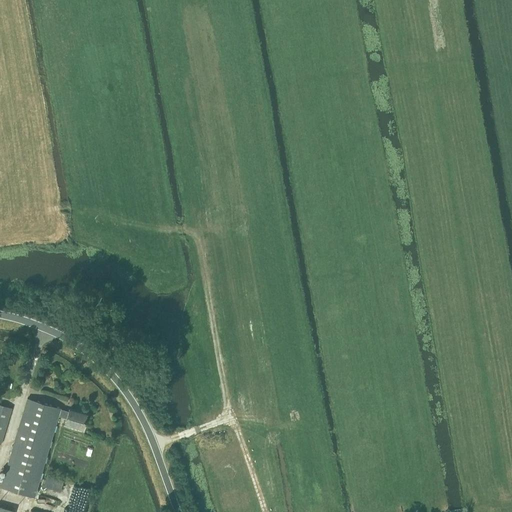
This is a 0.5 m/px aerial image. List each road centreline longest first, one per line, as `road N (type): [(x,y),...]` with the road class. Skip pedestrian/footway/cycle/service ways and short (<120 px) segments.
road 1 (track): [(227,418),(192,232),(150,228),(98,209),(0,213)]
road 2 (unclassified): [(177,511),(150,436),(117,381),(62,338),(0,317)]
road 3 (track): [(153,446),(227,418),(267,511)]
road 4 (track): [(43,330),(0,467)]
